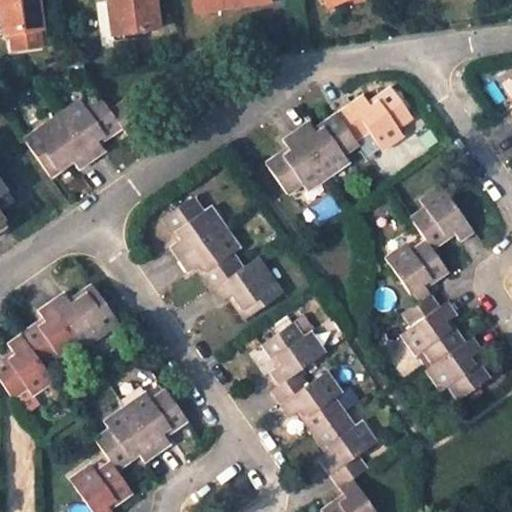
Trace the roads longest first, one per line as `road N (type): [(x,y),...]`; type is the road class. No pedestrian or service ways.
road 1 (residential): [(427,53),(294,75),(88,222)]
road 2 (residential): [(222,503),(232,480),(231,429),(88,222)]
road 3 (residential): [(511,212),(427,53)]
